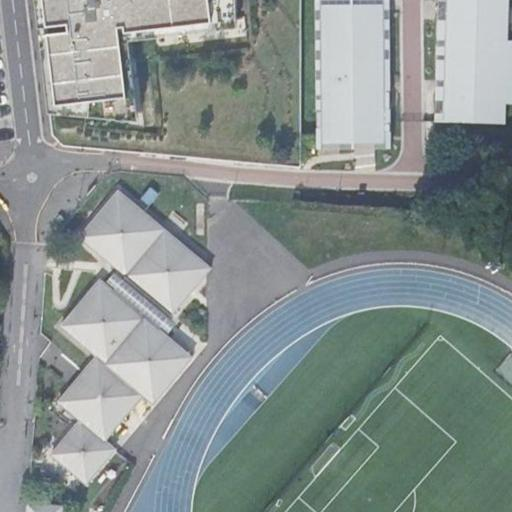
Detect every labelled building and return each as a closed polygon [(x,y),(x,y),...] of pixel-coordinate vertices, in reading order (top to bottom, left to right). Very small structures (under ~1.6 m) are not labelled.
[(36,0),(40,29),(48,28),(46,10),(44,0),(233,0),(233,21),(126,33),(126,27),(120,28),(130,117),(58,110),(49,34),(40,36),(50,114),(139,122),(130,41),(238,29),(237,0),(36,0)] [(233,0),(44,0),(46,10),(48,28),(49,34),(58,110),(130,117),(120,28),(126,27),(126,33),(233,21),(233,0)] [(319,0),(313,0),(318,6),(375,8),(379,3),(319,0)] [(427,127),(430,0),(422,0),(420,126),(427,127)] [(486,0),(430,0),(427,127),(455,129),(482,132),(482,112),(489,113),(491,51),(484,51),(486,0)] [(318,6),(319,144),(376,147),(375,8),(318,6)] [(319,144),(315,149),(380,152),(376,147),(319,144)] [(105,442),(143,396),(154,405),(193,358),(160,331),(211,269),(118,191),(79,238),(124,276),(112,291),(99,280),(60,327),(96,357),(58,403),(79,421),(50,456),(86,486),(115,450),(105,442)]
